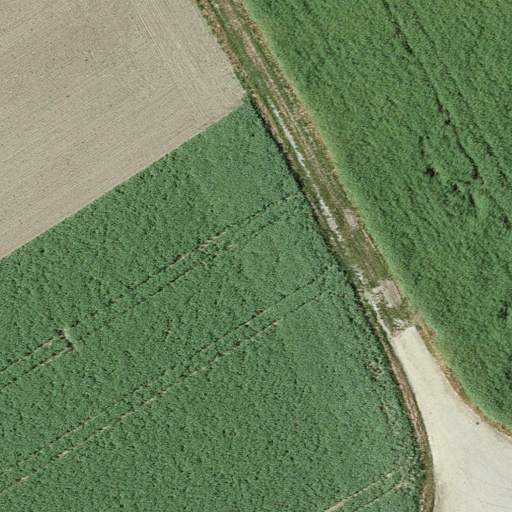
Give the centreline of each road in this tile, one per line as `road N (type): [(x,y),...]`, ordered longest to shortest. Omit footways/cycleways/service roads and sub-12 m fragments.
road 1 (track): [(447,511),(453,473),(445,424),(215,0)]
road 2 (track): [(511,453),(452,408),(413,357)]
